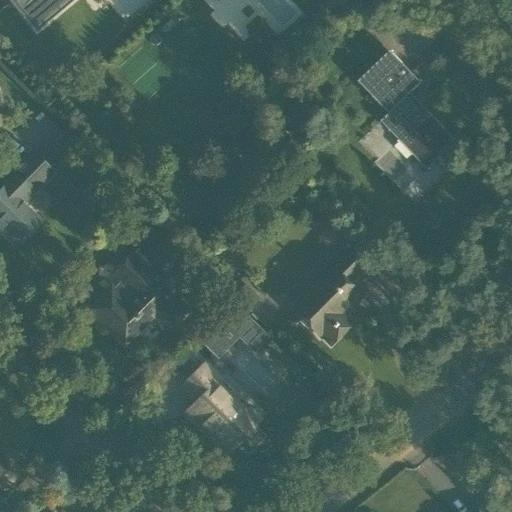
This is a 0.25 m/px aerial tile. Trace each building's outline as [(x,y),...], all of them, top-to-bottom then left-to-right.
[(21,0),(40,23),(67,0),(21,0)] [(391,108),(410,128),(398,139),(428,169),(458,139),(430,110),(426,113),(407,93),(420,81),(390,51),(359,81),(388,111),(391,108)] [(247,92),(242,108),(263,116),(268,99),(247,92)] [(78,148),(64,161),(74,171),(87,157),(78,148)] [(0,189),(0,233),(15,248),(40,222),(21,204),(52,173),(31,152),(0,183),(0,184),(3,187),(0,189)] [(350,287),(366,271),(344,248),(320,272),(326,278),(293,311),(319,337),(321,336),(330,345),(352,323),(343,314),(359,297),(350,287)] [(168,327),(184,309),(130,256),(113,273),(125,285),(113,298),(107,293),(89,310),(123,344),(153,312),(168,327)] [(245,284),(235,294),(249,308),(259,299),(245,284)] [(235,304),(200,341),(218,359),(238,338),(253,352),(269,336),(235,304)] [(205,363),(204,364),(180,388),(195,402),(187,410),(198,421),(195,425),(202,431),(205,428),(229,451),(236,444),(244,452),(261,434),(254,427),(257,424),(246,413),(250,408),(205,363)]
